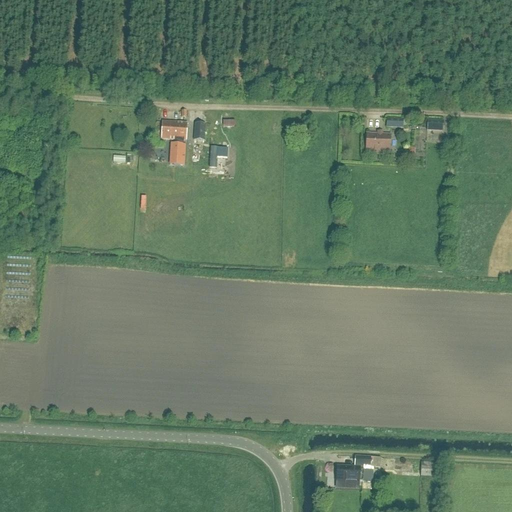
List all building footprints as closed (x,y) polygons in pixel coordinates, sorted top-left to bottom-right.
[(386,119),(386,129),(403,130),(403,120),(386,119)] [(427,121),(426,132),(442,133),(443,122),(427,121)] [(161,140),(175,141),(173,166),(184,167),(185,146),(183,146),(183,142),(186,142),(187,124),(162,123),(161,140)] [(194,125),(193,142),(204,142),(205,125),(194,125)] [(365,153),(390,153),(390,135),(366,134),(365,153)] [(335,481),(338,481),(337,486),(351,487),(351,482),(359,482),(359,468),(370,469),(371,458),(354,457),(353,468),(336,467),(335,481)] [(421,476),(431,476),(431,465),(421,465),(421,476)]
